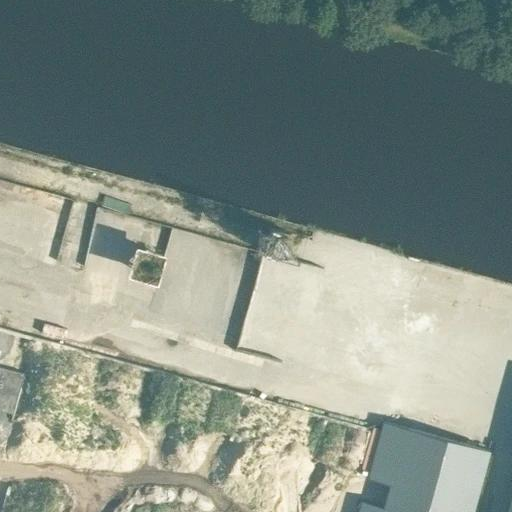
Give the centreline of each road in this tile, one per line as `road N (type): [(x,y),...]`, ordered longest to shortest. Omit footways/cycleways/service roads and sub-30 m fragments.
road 1 (unknown): [(27,463),(111,443),(215,452),(231,462),(231,490),(207,511)]
road 2 (unknown): [(27,463),(74,307)]
road 3 (unknown): [(177,511),(19,500)]
road 4 (unknown): [(74,307),(206,367)]
